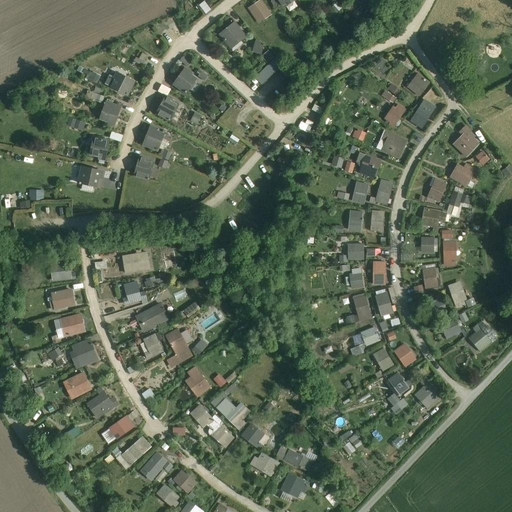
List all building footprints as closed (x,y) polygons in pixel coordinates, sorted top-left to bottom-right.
[(278,0),(283,8),(295,0),(278,0)] [(199,4),(205,12),(209,9),(204,1),(199,4)] [(263,4),(254,9),(253,7),(250,9),(259,22),(270,15),(263,4)] [(235,23),(220,35),(230,47),(243,37),(237,29),(239,28),(235,23)] [(259,54),(265,46),(258,40),(251,48),(259,54)] [(266,62),(274,58),(269,49),(261,54),(266,62)] [(180,60),(188,65),(191,61),(183,56),(180,60)] [(283,64),(276,58),(256,76),(262,83),(283,64)] [(384,77),(393,68),(383,58),(374,67),(384,77)] [(185,68),(174,85),(186,94),(197,79),(189,74),(191,72),(185,68)] [(96,83),(100,76),(95,73),(90,79),(96,83)] [(135,82),(117,73),(114,78),(116,79),(112,88),(128,96),(135,82)] [(420,76),(410,89),(420,96),(430,83),(420,76)] [(391,82),(382,95),(393,103),(402,91),(391,82)] [(162,83),(158,90),(166,95),(170,89),(162,83)] [(166,97),(157,114),(170,121),(178,106),(170,101),(171,99),(166,97)] [(121,108),(106,103),(100,119),(109,122),(108,124),(114,127),(121,108)] [(321,113),(323,108),(314,104),(312,109),(321,113)] [(394,128),(406,110),(398,105),(395,109),(393,107),(389,113),(391,115),(388,120),(391,122),(389,125),(394,128)] [(432,113),(421,106),(411,121),(422,128),(432,113)] [(301,121),(298,128),(308,132),(311,125),(301,121)] [(151,127),(143,145),(158,151),(164,134),(156,131),(157,129),(151,127)] [(466,156),(478,144),(468,134),(471,131),(466,127),(460,133),(465,137),(456,146),(466,156)] [(356,128),(352,136),(362,141),(366,133),(356,128)] [(389,140),(392,135),(386,132),(383,138),(389,140)] [(407,142),(392,135),(389,140),(384,151),(400,158),(407,142)] [(105,160),(109,141),(94,138),(91,155),(99,157),(99,159),(105,160)] [(331,165),(342,167),(344,157),(333,155),(331,165)] [(381,161),(369,156),(364,172),(375,176),(381,161)] [(140,157),(134,176),(149,180),(154,164),(146,161),(146,159),(140,157)] [(347,160),(344,171),(351,173),(354,163),(347,160)] [(467,186),(476,171),(466,166),(464,169),(463,168),(456,180),(467,186)] [(102,172),(83,167),(79,183),(80,183),(80,184),(81,184),(97,187),(99,178),(101,178),(102,172)] [(381,181),(376,201),(384,203),(390,183),(381,181)] [(447,185),(438,181),(431,198),(439,202),(447,185)] [(368,186),(360,184),(356,201),(364,203),(368,186)] [(43,198),(43,189),(29,190),(30,198),(43,198)] [(348,200),(350,194),(337,190),(335,197),(348,200)] [(470,197),(454,192),(450,202),(459,205),(461,200),(468,203),(470,197)] [(459,205),(450,202),(447,212),(456,215),(459,205)] [(440,212),(428,210),(425,226),(434,227),(437,228),(440,212)] [(363,213),(354,212),(352,230),(361,231),(363,213)] [(382,213),(372,212),(371,230),(380,231),(382,213)] [(434,239),(424,239),(424,252),(433,252),(434,239)] [(452,242),(443,243),(444,261),(453,260),(452,242)] [(364,245),(351,245),(351,259),(364,259),(364,245)] [(147,253),(123,257),(126,273),(144,270),(142,259),(148,258),(147,253)] [(70,262),(54,264),(56,281),(76,279),(75,274),(71,275),(70,262)] [(382,263),(373,263),(373,284),(382,284),(382,263)] [(435,269),(426,270),(429,288),(438,287),(435,269)] [(362,273),(353,275),(355,288),(364,287),(362,273)] [(148,288),(156,285),(153,276),(145,279),(148,288)] [(125,304),(142,300),(137,282),(125,286),(128,298),(124,299),(125,304)] [(457,283),(449,286),(455,304),(463,300),(457,283)] [(74,288),(58,291),(61,309),(77,306),(74,288)] [(384,294),(376,297),(381,316),(390,313),(384,294)] [(366,297),(357,299),(363,320),(367,319),(366,315),(371,314),(366,297)] [(442,299),(433,303),(439,315),(447,311),(442,299)] [(154,308),(140,315),(148,330),(169,319),(166,315),(159,318),(154,308)] [(80,333),(76,316),(66,319),(67,322),(61,324),(65,337),(80,333)] [(454,319),(443,324),(449,336),(460,331),(454,319)] [(484,320),(478,325),(492,342),(498,337),(484,320)] [(492,342),(478,325),(473,329),(477,333),(471,337),(482,350),(492,342)] [(375,328),(364,333),(369,345),(380,340),(375,328)] [(174,367),(189,358),(174,331),(166,336),(177,355),(170,359),(174,367)] [(163,351),(155,335),(147,339),(152,351),(145,354),(148,359),(163,351)] [(202,339),(192,348),(198,354),(207,344),(202,339)] [(84,342),(75,346),(81,362),(87,360),(88,364),(98,360),(91,344),(86,346),(84,342)] [(351,348),(353,355),(365,352),(362,344),(351,348)] [(58,347),(48,353),(51,359),(62,353),(58,347)] [(403,347),(395,352),(405,367),(413,361),(403,347)] [(384,349),(376,354),(385,369),(393,365),(384,349)] [(192,377),(199,372),(195,368),(189,373),(192,377)] [(210,387),(199,372),(192,377),(189,380),(200,395),(210,387)] [(91,389),(83,373),(68,381),(76,397),(91,389)] [(219,373),(213,378),(218,384),(224,379),(219,373)] [(398,373),(391,379),(402,393),(409,388),(398,373)] [(430,406),(442,395),(426,378),(421,382),(425,387),(418,393),(430,406)] [(145,400),(154,396),(150,388),(142,392),(145,400)] [(403,398),(399,401),(394,392),(385,398),(396,413),(408,404),(403,398)] [(104,393),(91,402),(101,416),(119,404),(114,398),(110,401),(104,393)] [(239,431),(246,424),(224,402),(217,409),(239,431)] [(207,424),(213,419),(201,406),(194,411),(206,425),(207,424)] [(127,417),(110,429),(117,439),(134,427),(127,417)] [(216,423),(213,419),(207,424),(211,428),(216,423)] [(220,426),(216,423),(211,428),(214,432),(220,426)] [(233,438),(220,426),(214,432),(214,433),(227,445),(233,438)] [(242,436),(259,449),(262,445),(258,442),(263,436),(250,427),(242,436)] [(342,440),(351,435),(349,430),(339,436),(342,440)] [(350,436),(354,448),(361,445),(357,433),(350,436)] [(143,438),(122,455),(126,459),(129,457),(132,460),(149,445),(143,438)] [(344,442),(348,453),(354,451),(350,440),(344,442)] [(312,461),(289,450),(284,460),(307,471),(312,461)] [(157,453),(144,469),(154,477),(163,467),(168,471),(172,466),(157,453)] [(279,463),(266,455),(264,458),(259,467),(273,475),(279,463)] [(252,463),(259,467),(264,458),(261,456),(258,459),(255,457),(252,463)] [(193,486),(180,474),(174,481),(187,493),(193,486)] [(309,484),(289,474),(285,482),(301,490),(300,491),(304,493),(309,484)] [(179,497),(165,486),(159,493),(175,507),(178,504),(175,501),(179,497)] [(203,511),(190,502),(182,511),(203,511)]
